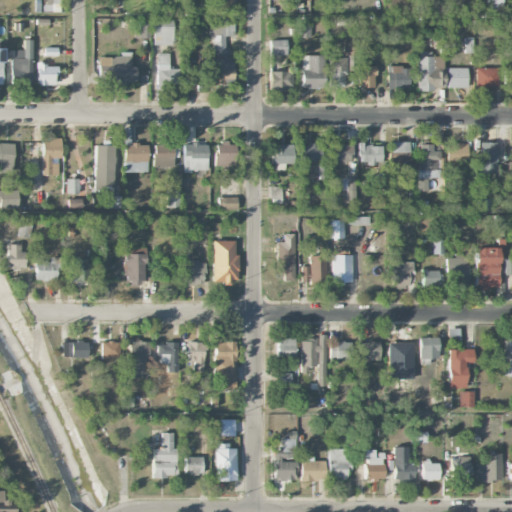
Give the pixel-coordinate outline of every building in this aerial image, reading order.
[(44,0),(45,12),(63,12),(62,0),(44,0)] [(211,0),(212,10),(231,9),(231,0),(211,0)] [(502,0),(489,0),(489,12),(502,12),(502,0)] [(172,45),(173,21),(153,20),(153,45),(172,45)] [(149,38),(150,22),(139,21),(139,30),(134,29),(134,38),(149,38)] [(233,57),(225,57),(224,36),(233,36),(233,23),(211,23),(211,85),(233,85),(233,57)] [(310,25),(298,25),(298,38),(310,38),(310,25)] [(269,41),(270,56),(287,55),(287,40),(269,41)] [(23,50),(9,50),(10,85),(31,85),(30,59),(23,59),(23,50)] [(98,57),(98,73),(106,73),(106,84),(136,84),(135,67),(131,67),(130,53),(121,53),(121,57),(98,57)] [(156,85),(178,85),(178,69),(168,69),(169,54),(157,53),(156,85)] [(323,88),(323,56),(301,55),(301,88),(323,88)] [(443,90),(443,57),(416,57),(416,90),(443,90)] [(344,58),(327,58),(328,88),(345,87),(344,58)] [(57,65),(36,65),(36,86),(54,85),(53,76),(57,76),(57,65)] [(357,88),(373,88),(374,66),(357,66),(357,88)] [(388,90),(408,89),(408,67),(387,67),(388,90)] [(447,88),(467,88),(466,68),(446,68),(447,88)] [(496,69),(475,68),(474,87),(496,87),(496,69)] [(511,86),(511,68),(503,69),(504,87),(511,86)] [(269,91),(291,90),(291,72),(269,72),(269,91)] [(59,176),(59,140),(41,140),(41,175),(59,176)] [(409,162),(408,142),(389,142),(390,162),(409,162)] [(215,166),(234,167),(235,144),(215,143),(215,166)] [(478,143),(479,175),(496,174),(496,143),(478,143)] [(0,172),(11,173),(12,145),(0,144),(0,172)] [(123,172),(138,173),(138,169),(146,169),(147,145),(123,144),(123,172)] [(182,144),(183,172),(207,172),(206,144),(182,144)] [(302,144),(302,162),(320,162),(321,144),(302,144)] [(350,144),(329,144),(329,162),(351,161),(350,144)] [(438,152),(430,151),(430,145),(417,144),(416,191),(427,192),(427,178),(438,179),(438,152)] [(446,164),(465,164),(464,144),(446,145),(446,164)] [(152,167),(173,168),(173,145),(153,145),(152,167)] [(292,164),(293,145),(273,145),(273,170),(285,170),(285,164),(292,164)] [(381,145),(359,145),(358,166),(381,166),(381,145)] [(354,178),(342,178),(342,191),(346,191),(346,200),(355,200),(354,178)] [(66,194),(79,194),(78,179),(65,179),(66,194)] [(0,190),(0,208),(16,208),(16,190),(0,190)] [(179,190),(166,190),(165,207),(179,208),(179,190)] [(236,198),(217,197),(217,209),(236,210),(236,198)] [(343,221),(329,220),(328,238),(343,238),(343,221)] [(278,242),(277,281),(293,281),(294,234),(283,234),(283,242),(278,242)] [(496,248),(474,248),(474,288),(498,288),(497,255),(503,255),(503,239),(496,239),(496,248)] [(442,254),(443,241),(432,240),(432,254),(442,254)] [(212,282),(231,282),(232,242),(213,242),(212,282)] [(7,269),(24,269),(24,252),(20,252),(20,245),(6,245),(7,269)] [(123,281),(144,282),(145,248),(125,247),(123,281)] [(352,255),(331,255),(331,282),(351,282),(352,255)] [(309,285),(323,284),(322,256),(308,256),(309,266),(300,267),(300,281),(309,281),(309,285)] [(445,256),(444,284),(466,284),(466,257),(445,256)] [(34,261),(34,281),(58,281),(59,258),(49,257),(49,262),(34,261)] [(87,258),(71,258),(72,268),(67,268),(68,282),(87,281),(87,258)] [(391,286),(407,285),(407,270),(412,270),(412,262),(399,263),(399,258),(391,258),(391,286)] [(203,286),(204,262),(187,261),(186,285),(203,286)] [(438,287),(437,270),(420,270),(421,287),(438,287)] [(437,359),(437,338),(418,338),(418,365),(429,365),(429,359),(437,359)] [(502,375),(511,375),(511,338),(503,339),(502,375)] [(293,339),(276,339),(277,358),(293,358),(293,339)] [(299,340),(300,367),(316,367),(316,387),(323,386),(322,339),(299,340)] [(62,341),(61,357),(86,358),(86,342),(62,341)] [(234,341),(213,341),(213,388),(235,388),(234,341)] [(101,360),(118,360),(118,342),(101,342),(101,360)] [(130,378),(148,378),(147,342),(129,342),(130,378)] [(157,363),(167,363),(166,372),(176,372),(177,343),(158,342),(157,363)] [(193,362),(192,371),(202,372),(203,342),(187,342),(186,362),(193,362)] [(350,360),(350,342),(329,342),(328,360),(350,360)] [(356,343),(357,360),(379,359),(379,342),(356,343)] [(447,350),(448,388),(465,388),(465,362),(472,362),(472,349),(447,350)] [(472,407),(472,391),(459,391),(458,407),(472,407)] [(175,433),(161,433),(161,448),(152,448),(151,477),(174,477),(175,433)] [(273,480),(295,481),(296,439),(282,438),(282,451),(274,451),(273,480)] [(215,481),(235,481),(235,445),(214,445),(215,481)] [(393,484),(413,484),(413,464),(408,464),(408,447),(393,447),(393,484)] [(348,481),(348,449),(328,449),(327,481),(348,481)] [(500,480),(500,454),(483,454),(483,462),(476,462),(476,481),(500,480)] [(469,476),(469,457),(449,456),(449,476),(469,476)] [(184,475),(202,474),(202,457),(184,457),(184,475)] [(325,481),(324,461),(312,461),(312,457),(299,457),(300,481),(325,481)] [(421,480),(438,480),(438,462),(421,462),(421,480)]
